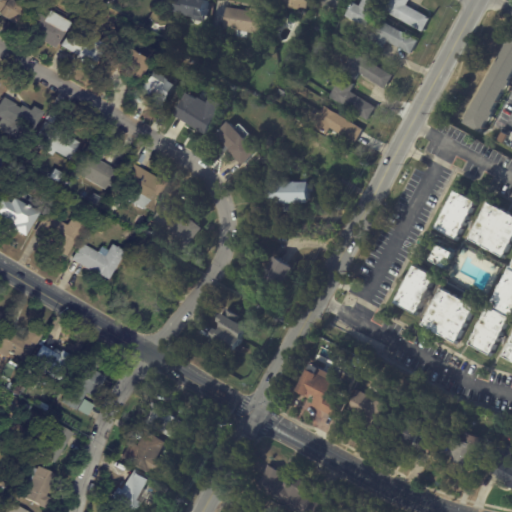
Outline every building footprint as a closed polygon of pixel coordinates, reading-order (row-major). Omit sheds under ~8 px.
[(20,28),(0,17),(0,0),(8,0),(29,12),(20,28)] [(36,0),(44,0),(39,9),(33,5),(36,0)] [(207,17),(208,0),(173,0),(172,12),(207,17)] [(313,0),(313,3),(312,3),(310,10),(305,9),(305,10),(285,6),(286,0),(313,0)] [(351,0),(343,16),(324,6),(326,2),(325,1),(325,0),(351,0)] [(388,0),(373,28),(353,17),(360,4),(367,8),(371,0),(388,0)] [(416,0),(413,6),(437,19),(429,33),(392,13),(399,0),(416,0)] [(243,10),(254,12),(255,9),(272,12),(268,36),(250,33),(248,42),(239,41),(240,32),(227,29),(230,8),(243,10)] [(56,49),(36,36),(33,41),(23,35),(36,13),(46,19),(50,12),(71,24),(56,49)] [(425,43),(418,56),(394,43),(389,50),(376,42),(387,21),(425,43)] [(72,53),(61,47),(71,31),(80,36),(83,32),(108,48),(93,70),(80,61),(81,59),(72,53)] [(511,74),(509,80),(511,81),(506,90),(504,89),(493,111),(494,112),(484,132),(465,122),(467,117),(466,117),(471,108),(472,108),(511,32),(511,74)] [(117,68),(109,82),(97,74),(106,59),(109,61),(117,47),(128,54),(130,50),(135,53),(134,54),(150,63),(139,83),(123,73),(126,69),(119,65),(117,68)] [(377,63),(399,77),(391,91),(379,83),(379,84),(365,76),(361,82),(347,74),(359,54),(371,61),(371,60),(377,63)] [(340,56),(345,59),(343,65),(335,60),(337,57),(339,58),(340,56)] [(181,87),(165,112),(150,102),(155,95),(151,92),(148,96),(140,91),(153,71),(155,72),(156,70),(175,82),(174,83),(181,87)] [(369,101),(381,109),(373,122),(333,98),(346,78),(359,86),(355,93),(369,101)] [(200,131),(177,116),(190,95),(200,101),(202,98),(212,104),(215,99),(227,106),(208,136),(200,131)] [(4,97),(16,104),(15,105),(19,108),(21,105),(30,110),(33,106),(43,112),(24,144),(0,129),(0,119),(1,118),(0,117),(0,103),(4,97)] [(366,133),(360,144),(334,128),(329,136),(315,128),(328,107),(367,131),(366,133)] [(46,122),(79,142),(69,159),(55,151),(53,155),(32,143),(45,121),(46,122)] [(240,130),(242,132),(246,129),(251,134),(247,137),(263,154),(249,168),(234,153),(231,156),(227,151),(231,148),(220,136),(233,123),(240,130)] [(296,130),(299,125),(306,130),(303,135),(296,130)] [(303,153),(299,159),(295,157),(291,163),(276,155),(286,137),(290,140),(293,135),(304,141),(299,148),(304,151),(303,153)] [(109,166),(116,171),(104,190),(74,172),(96,136),(109,143),(98,160),(109,166)] [(333,152),(326,166),(304,154),(312,138),(321,143),(320,144),(333,151),(333,152)] [(144,170),(160,180),(163,175),(174,182),(156,214),(146,208),(145,209),(126,198),(130,190),(121,185),(133,164),(144,170)] [(21,169),(23,176),(17,178),(15,171),(21,169)] [(53,169),(61,174),(57,182),(49,177),(53,169)] [(314,185),(314,186),(317,186),(317,193),(314,193),(314,206),(302,206),(302,213),(281,213),(281,205),(273,205),(273,200),(268,200),(268,189),(273,189),(273,184),(300,184),(300,185),(314,185)] [(459,239),(437,228),(457,190),(478,202),(459,239)] [(24,235),(12,228),(14,225),(0,216),(0,197),(2,197),(5,192),(39,213),(25,236),(24,235)] [(511,213),(511,243),(506,255),(472,238),(491,202),(511,213)] [(168,205),(192,223),(195,219),(206,228),(186,254),(173,244),(174,243),(168,239),(171,234),(154,220),(166,204),(168,205)] [(56,219),(67,225),(71,218),(84,225),(66,256),(52,248),(55,244),(51,242),(53,239),(36,230),(46,213),(56,219)] [(128,232),(134,235),(130,240),(125,237),(128,232)] [(98,252),(100,247),(108,252),(112,244),(125,251),(109,280),(100,275),(99,276),(73,260),(82,243),(98,252)] [(439,244),(455,252),(447,267),(432,259),(439,244)] [(144,274),(140,280),(151,287),(155,279),(164,285),(167,280),(176,285),(162,308),(116,282),(130,258),(138,263),(135,268),(144,273),(144,274)] [(279,260),(299,271),(286,295),(266,283),(279,260)] [(396,302),(416,265),(437,277),(418,314),(396,302)] [(511,317),(492,355),(471,344),(511,267),(511,317)] [(458,343),(425,324),(444,289),(477,307),(458,343)] [(253,330),(241,352),(228,344),(225,349),(211,341),(219,329),(221,330),(225,324),(223,322),(230,309),(244,317),(240,322),(253,330)] [(0,327),(2,328),(22,340),(29,328),(40,335),(24,362),(8,352),(5,357),(0,354),(0,327)] [(48,348),(60,356),(63,351),(76,359),(62,383),(51,377),(47,383),(35,375),(39,370),(30,365),(42,345),(48,348)] [(82,400),(76,411),(62,402),(72,385),(70,384),(85,358),(97,366),(94,370),(106,377),(95,396),(87,391),(82,400)] [(339,383),(340,384),(332,398),(346,406),(339,419),(316,407),(321,398),(317,396),(315,400),(312,398),(313,396),(304,391),(316,370),(339,383)] [(382,430),(371,424),(372,422),(353,411),(365,390),(384,401),(386,399),(401,408),(386,433),(382,430)] [(187,424),(193,428),(184,444),(143,420),(154,402),(174,414),(173,416),(187,424)] [(430,429),(444,437),(436,452),(421,443),(419,447),(399,435),(410,416),(430,429)] [(69,432),(72,433),(55,462),(40,454),(46,444),(39,440),(46,428),(52,432),(57,424),(69,432)] [(169,444),(159,460),(176,470),(174,474),(176,475),(172,480),(153,469),(150,475),(122,458),(131,444),(139,449),(149,432),(169,444)] [(487,438),(488,438),(477,467),(460,460),(461,457),(456,455),(454,459),(443,454),(450,436),(471,445),(473,441),(471,441),(474,433),(487,438)] [(511,445),(511,487),(508,485),(509,484),(499,478),(500,476),(490,471),(505,442),(511,445)] [(284,471),(288,474),(283,483),(285,484),(290,473),(313,485),(307,497),(324,506),(320,511),(299,511),(259,490),(273,465),(284,471)] [(56,477),(47,497),(51,499),(46,509),(41,506),(27,498),(26,499),(19,496),(23,485),(29,488),(30,487),(23,483),(31,466),(38,470),(39,467),(57,475),(56,477)] [(151,493),(147,500),(152,503),(149,508),(144,505),(139,511),(137,511),(112,497),(118,487),(122,490),(135,470),(152,480),(150,483),(156,486),(151,493)] [(25,511),(10,502),(3,511),(25,511)]
